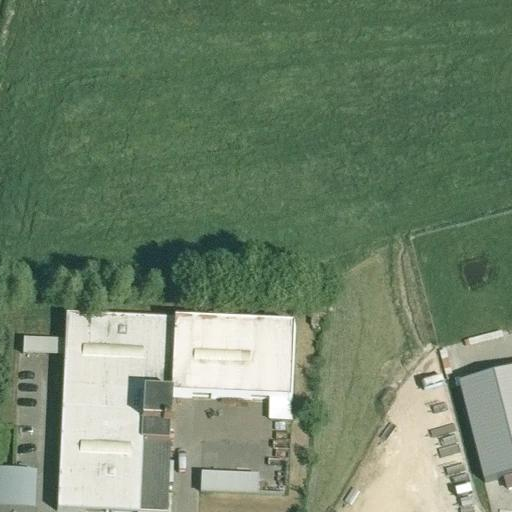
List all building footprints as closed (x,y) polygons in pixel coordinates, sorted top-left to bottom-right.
[(305,335),(71,324),(62,511),(173,511),(178,404),(276,408),(276,427),(298,428),(299,409),(302,409),(305,335)] [(26,353),(66,354),(66,339),(26,338),(26,353)] [(511,365),(461,378),(486,478),(502,474),(506,488),(511,486),(511,365)] [(0,465),(0,511),(30,511),(33,467),(0,465)] [(267,483),(206,480),(205,502),(266,505),(266,503),(267,483)]
